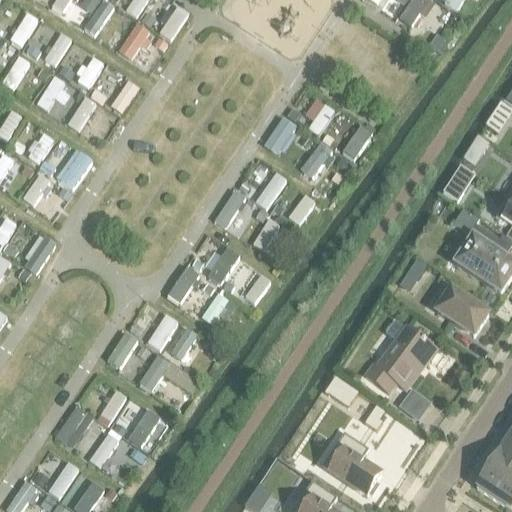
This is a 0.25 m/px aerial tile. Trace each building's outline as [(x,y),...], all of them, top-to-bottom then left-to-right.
[(99,0),(60,0),(53,12),(83,31),(102,1),(99,0)] [(135,0),(128,15),(139,21),(150,0),(135,0)] [(428,0),(412,0),(400,25),(422,35),(426,26),(436,30),(446,8),(428,0)] [(449,0),(445,9),(456,15),(464,0),(449,0)] [(85,32),(96,40),(116,11),(105,3),(85,32)] [(176,8),(161,37),(173,43),(188,14),(176,8)] [(11,42),(21,49),(40,23),(29,16),(11,42)] [(132,27),(121,57),(139,64),(151,34),(132,27)] [(59,70),(73,41),(60,35),(46,64),(59,70)] [(16,92),(29,64),(18,59),(5,87),(16,92)] [(92,60),(78,85),(90,92),(104,66),(92,60)] [(38,108),(48,114),(55,103),(64,108),(73,94),(53,82),(38,108)] [(124,117),(139,90),(127,83),(112,111),(124,117)] [(85,100),(69,129),(81,135),(96,106),(85,100)] [(316,100),(299,124),(319,138),(336,115),(316,100)] [(501,107),(494,118),(505,124),(511,114),(501,107)] [(12,113),(0,133),(0,138),(8,144),(22,119),(12,113)] [(265,149),(280,160),(300,131),(284,121),(265,149)] [(362,128),(343,155),(355,164),(374,137),(362,128)] [(37,134),(25,158),(42,167),(55,144),(37,134)] [(478,141),(462,165),(474,172),(489,149),(478,141)] [(56,179),(55,181),(76,193),(94,163),(61,143),(43,172),(56,179)] [(322,146),(300,172),(313,182),(334,156),(322,146)] [(0,185),(0,186),(13,162),(3,157),(0,162),(0,185)] [(458,169),(454,175),(466,183),(470,177),(458,169)] [(267,212),(288,183),(278,176),(257,204),(267,212)] [(38,177),(24,203),(37,210),(51,184),(38,177)] [(234,193),(216,224),(241,238),(259,207),(234,193)] [(301,228),(315,203),(304,197),(290,221),(301,228)] [(511,204),(507,202),(495,220),(511,231),(511,204)] [(463,212),(455,227),(470,236),(479,221),(463,212)] [(6,220),(0,231),(0,251),(2,253),(17,226),(6,220)] [(255,247),(272,256),(286,231),(269,221),(255,247)] [(469,240),(473,243),(492,255),(499,245),(475,229),(469,240)] [(205,255),(191,273),(216,292),(241,261),(211,236),(199,251),(205,255)] [(41,237),(23,270),(39,279),(57,246),(41,237)] [(511,281),(511,268),(492,255),(473,243),(455,269),(500,299),(511,281)] [(0,259),(0,286),(10,264),(0,259)] [(415,266),(406,279),(417,286),(426,273),(415,266)] [(180,307),(200,280),(188,271),(167,298),(180,307)] [(256,306),(272,284),(261,277),(246,299),(256,306)] [(488,319),(451,295),(437,316),(474,340),(488,319)] [(220,315),(230,320),(237,306),(216,296),(204,322),(215,327),(220,315)] [(167,317),(148,346),(160,354),(179,325),(167,317)] [(188,364),(198,336),(184,331),(174,359),(188,364)] [(423,372),(436,354),(407,332),(376,372),(373,370),(365,381),(388,398),(396,388),(401,392),(419,369),(423,372)] [(125,335),(109,365),(125,374),(141,344),(125,335)] [(159,358),(140,386),(152,395),(172,367),(159,358)] [(73,452),(95,422),(78,410),(56,440),(73,452)] [(127,431),(116,424),(112,431),(143,450),(161,420),(148,412),(140,425),(133,421),(127,431)] [(90,464),(101,471),(120,442),(110,435),(90,464)] [(511,437),(501,454),(511,461),(511,437)] [(344,438),(322,471),(367,501),(369,498),(372,500),(378,490),(376,488),(381,481),(360,467),(368,454),(344,438)] [(52,454),(43,466),(54,474),(45,485),(63,499),(81,476),(52,454)] [(511,461),(501,454),(489,472),(511,487),(511,461)] [(511,511),(511,487),(489,472),(476,492),(507,511),(511,511)] [(8,511),(28,511),(40,493),(26,484),(8,511)] [(95,484),(73,511),(92,511),(107,493),(95,484)] [(312,486),(294,511),(330,511),(337,502),(312,486)]
